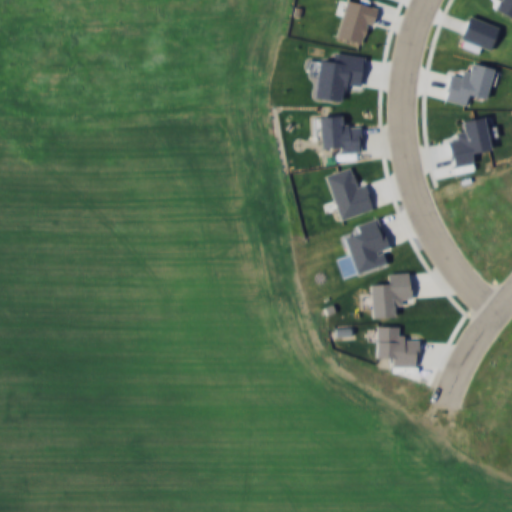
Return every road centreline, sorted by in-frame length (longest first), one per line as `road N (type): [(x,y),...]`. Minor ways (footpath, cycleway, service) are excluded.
road 1 (residential): [(426,0),(403,78),(407,169),(441,247),(496,308)]
road 2 (residential): [(511,290),(474,334),(445,412)]
